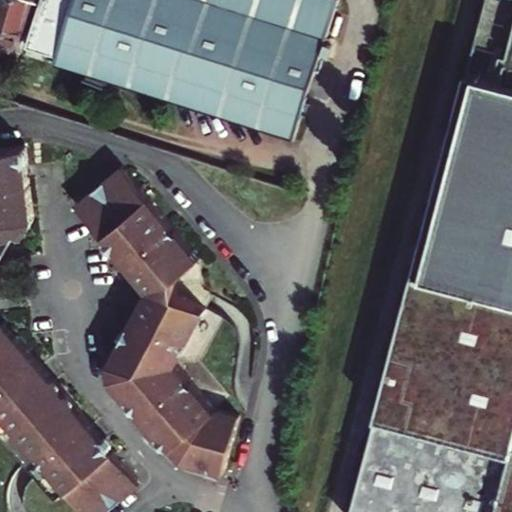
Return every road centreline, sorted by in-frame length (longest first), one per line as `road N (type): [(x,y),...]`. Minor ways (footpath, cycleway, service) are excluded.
road 1 (residential): [(0,128),(56,126),(172,165),(276,281),(290,324),(245,509)]
road 2 (residential): [(73,289),(87,373),(148,457),(188,489),(245,509)]
